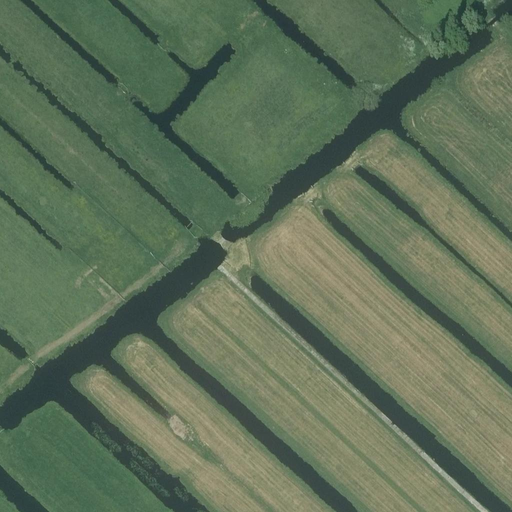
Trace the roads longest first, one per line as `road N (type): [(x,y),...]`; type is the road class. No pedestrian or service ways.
road 1 (track): [(483,511),(224,272),(235,258),(202,224),(0,395)]
road 2 (track): [(489,3),(420,48),(209,228)]
